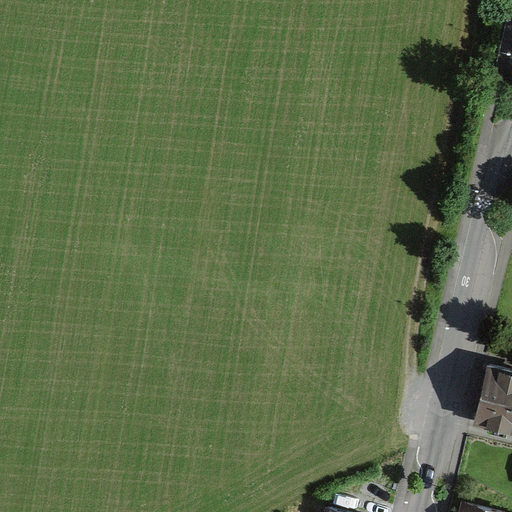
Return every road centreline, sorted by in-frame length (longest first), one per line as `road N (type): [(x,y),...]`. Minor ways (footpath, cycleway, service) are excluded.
road 1 (track): [(442,412),(409,375),(471,0)]
road 2 (residential): [(418,511),(492,196),(511,155)]
